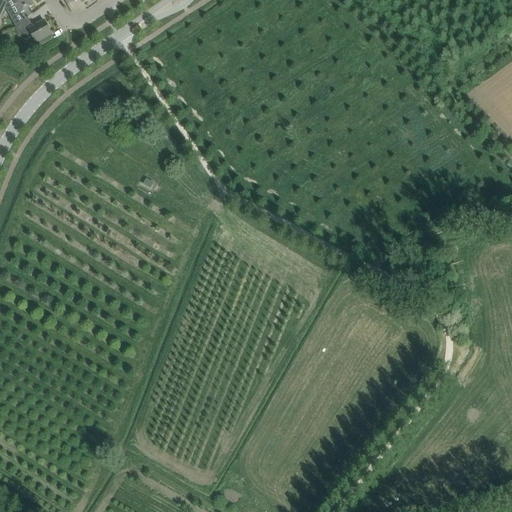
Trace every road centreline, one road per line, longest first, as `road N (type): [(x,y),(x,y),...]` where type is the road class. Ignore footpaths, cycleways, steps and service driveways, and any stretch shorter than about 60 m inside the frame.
road 1 (track): [(120,36),(219,190),(370,268)]
road 2 (track): [(370,268),(430,302),(450,348),(434,387),(337,511)]
road 3 (secondary): [(0,155),(40,94),(148,17)]
road 4 (track): [(370,268),(442,230),(511,217)]
road 5 (track): [(354,0),(453,96)]
